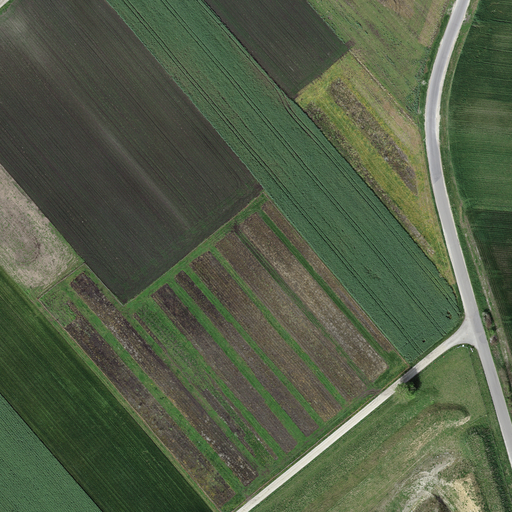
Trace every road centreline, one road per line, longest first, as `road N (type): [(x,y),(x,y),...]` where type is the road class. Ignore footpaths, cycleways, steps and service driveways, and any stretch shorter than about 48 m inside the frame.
road 1 (unclassified): [(459,0),(430,116),(433,152),(511,445)]
road 2 (track): [(242,511),(475,323)]
